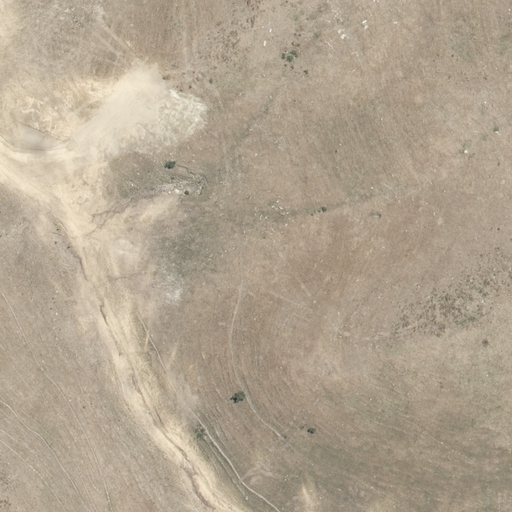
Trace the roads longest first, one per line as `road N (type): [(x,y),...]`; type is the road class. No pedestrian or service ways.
road 1 (unknown): [(511,271),(216,364),(74,511)]
road 2 (unknown): [(161,0),(0,78)]
